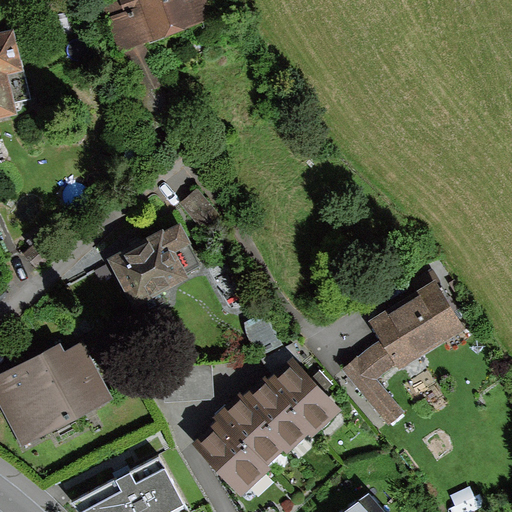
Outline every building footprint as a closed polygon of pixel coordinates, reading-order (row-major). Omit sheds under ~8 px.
[(101,0),(119,48),(143,92),(160,83),(163,81),(141,40),(218,12),(213,0),(101,0)] [(13,22),(9,23),(4,5),(0,6),(0,112),(16,109),(13,100),(31,96),(13,22)] [(176,114),(160,83),(143,92),(139,94),(156,125),(176,114)] [(136,167),(143,163),(144,156),(140,149),(133,147),(126,151),(124,159),(129,166),(136,167)] [(221,214),(197,186),(179,202),(202,230),(221,214)] [(189,239),(178,217),(107,255),(133,304),(189,274),(187,269),(199,262),(187,240),(189,239)] [(45,234),(24,254),(36,266),(57,246),(45,234)] [(376,376),(397,363),(399,365),(443,338),(448,346),(461,338),(427,283),(388,308),(386,304),(367,315),(381,337),(357,353),(340,367),(380,414),(397,400),(376,376)] [(258,352),(281,340),(265,310),(243,321),(258,352)] [(75,338),(93,329),(84,312),(66,322),(75,338)] [(113,396),(81,338),(64,347),(59,338),(0,369),(0,405),(22,445),(113,396)] [(260,357),(265,370),(258,376),(308,430),(311,434),(342,405),(302,363),(307,361),(296,339),(260,357)] [(162,361),(163,399),(214,399),(214,361),(162,361)] [(240,386),(233,392),(281,445),(286,450),(308,430),(258,376),(243,389),(240,386)] [(266,459),(281,445),(233,392),(211,412),(214,416),(264,470),(270,464),(266,459)] [(264,470),(214,416),(191,437),(241,491),(264,470)] [(187,511),(190,510),(159,451),(70,498),(82,511),(187,511)] [(385,511),(369,493),(343,511),(385,511)]
